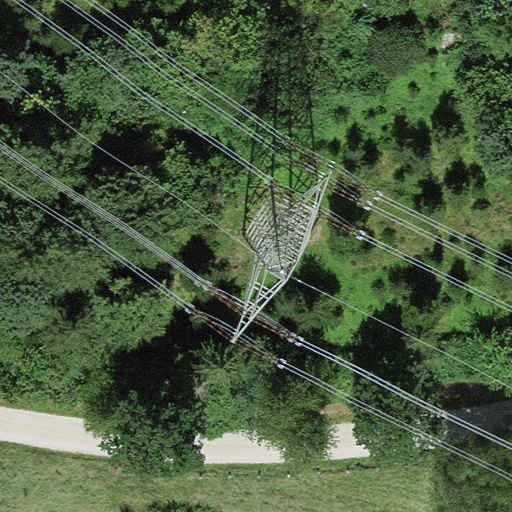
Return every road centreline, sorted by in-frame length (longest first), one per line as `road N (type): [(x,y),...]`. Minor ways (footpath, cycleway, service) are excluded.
road 1 (track): [(511,421),(445,441),(129,456),(0,430)]
road 2 (track): [(434,0),(400,41),(219,159)]
